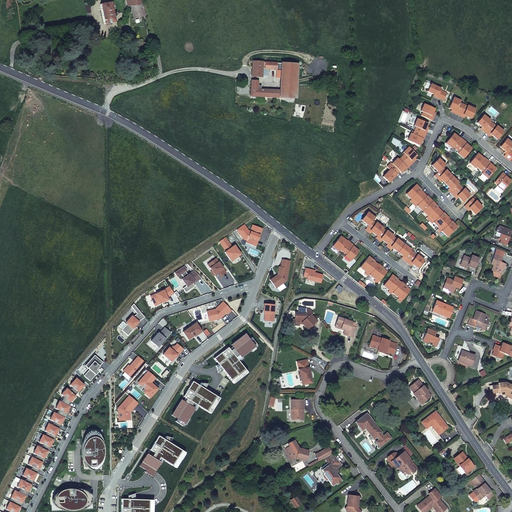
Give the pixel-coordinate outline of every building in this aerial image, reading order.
[(104,24),(114,22),(111,2),(100,4),(104,24)] [(133,18),(144,16),(143,12),(142,7),(142,4),(131,6),(133,18)] [(275,98),(295,98),(296,78),(296,71),(297,64),(280,63),(262,62),(251,62),(252,70),(251,77),(261,76),(262,71),(264,71),(264,69),(280,69),(280,71),(277,71),(277,78),(279,78),(279,90),(275,90),(275,98)] [(296,71),(296,78),(315,73),(313,64),(307,66),(308,68),(296,71)] [(257,81),(251,81),(250,96),(256,97),(256,89),(260,90),(260,86),(257,85),(257,81)] [(431,83),(427,90),(434,93),(438,95),(437,96),(444,100),(447,92),(441,89),(441,88),(431,83)] [(274,97),(275,98),(275,90),(260,90),(256,89),(256,97),(274,97)] [(454,97),(449,107),(452,109),(454,110),(453,112),(459,114),(464,104),(460,102),(461,100),(454,97)] [(434,111),(435,108),(424,103),(421,110),(422,111),(421,115),(432,120),(435,114),(433,113),(434,111)] [(467,105),(464,104),(459,114),(462,116),(463,114),(465,115),(472,118),(476,109),(467,105)] [(491,120),(483,114),(477,122),(482,126),(484,128),(482,129),(486,132),(493,123),(490,121),(491,120)] [(416,126),(414,130),(425,135),(428,129),(426,128),(427,126),(428,123),(417,118),(414,125),(416,126)] [(496,125),(493,123),(486,132),(489,135),(490,133),(492,135),(497,139),(504,131),(497,125),(496,125)] [(423,138),(425,135),(414,130),(413,133),(411,132),(408,139),(419,145),(421,140),(422,139),(420,139),(421,137),(423,138)] [(456,149),(464,140),(460,137),(459,139),(457,138),(458,137),(457,136),(454,133),(446,142),(452,148),(453,146),(456,149)] [(511,142),(507,138),(500,146),(505,150),(507,152),(506,153),(504,155),(510,160),(511,157),(511,151),(510,149),(511,146),(511,142)] [(467,142),(464,140),(456,149),(459,151),(458,152),(464,158),(472,148),(468,145),(467,144),(466,145),(465,144),(467,142)] [(405,153),(402,156),(410,165),(415,160),(413,158),(415,157),(417,155),(409,146),(403,152),(405,153)] [(470,162),(476,168),(477,166),(480,169),(487,159),(484,157),(483,159),(482,158),(483,156),(482,156),(478,153),(470,162)] [(398,157),(392,163),(399,171),(401,172),(404,169),(405,168),(404,167),(405,166),(407,167),(410,165),(402,156),(399,159),(398,157)] [(433,169),(437,173),(443,167),(445,164),(439,158),(431,165),(434,168),(433,169)] [(491,162),(487,159),(480,169),(483,171),(482,173),(488,178),(496,168),(492,165),(491,164),(490,165),(489,164),(491,162)] [(392,163),(391,162),(387,166),(390,169),(383,176),(389,182),(397,174),(397,173),(399,171),(392,163)] [(446,169),(443,167),(437,173),(434,175),(439,180),(440,178),(442,180),(445,183),(452,176),(446,169)] [(503,172),(495,181),(498,184),(497,185),(503,190),(511,180),(507,177),(506,176),(505,178),(504,176),(506,175),(503,172)] [(459,182),(452,176),(445,183),(449,187),(451,189),(450,191),(452,194),(461,185),(458,183),(459,182)] [(415,201),(424,193),(421,190),(420,189),(418,192),(416,190),(419,187),(416,184),(406,193),(411,199),(412,199),(413,198),(415,201)] [(464,188),(461,185),(452,194),(455,197),(457,195),(459,197),(463,202),(470,195),(464,188)] [(427,196),(424,193),(415,201),(418,204),(417,205),(423,210),(433,201),(430,198),(427,201),(425,199),(427,196)] [(475,200),(472,197),(464,206),(467,209),(469,207),(470,209),(475,214),(482,207),(476,200),(475,200)] [(436,204),(433,201),(423,210),(428,216),(429,215),(432,218),(440,209),(438,207),(437,206),(435,208),(433,207),(436,204)] [(443,213),(440,209),(432,218),(435,221),(434,222),(439,227),(440,226),(448,218),(449,217),(446,214),(443,217),(441,216),(444,213),(443,213)] [(363,223),(368,226),(375,218),(372,215),(368,211),(361,219),(365,222),(363,223)] [(368,226),(366,229),(369,232),(370,230),(372,231),(377,235),(383,228),(380,226),(382,223),(375,217),(375,218),(368,226)] [(451,221),(448,218),(440,226),(443,229),(442,230),(447,236),(457,226),(454,223),(451,226),(450,224),(452,222),(451,221)] [(246,243),(255,247),(257,243),(256,242),(257,240),(258,240),(262,229),(252,225),(246,243)] [(499,243),(506,245),(510,233),(509,230),(499,226),(498,228),(496,229),(495,232),(494,231),(491,238),(496,240),(499,239),(500,239),(499,243)] [(376,237),(379,240),(381,238),(383,239),(388,243),(393,236),(386,230),(387,230),(384,227),(383,228),(377,235),(376,237)] [(341,235),(333,245),(339,251),(340,249),(343,251),(350,242),(347,240),(346,242),(344,241),(345,239),(341,235)] [(398,251),(404,244),(397,238),(394,235),(393,236),(388,243),(386,245),(390,248),(391,246),(393,248),(398,251)] [(224,252),(231,261),(240,254),(234,245),(232,247),(225,237),(219,241),(226,251),(224,252)] [(350,242),(343,251),(346,254),(345,255),(351,260),(359,250),(355,247),(354,247),(353,248),(352,247),(354,245),(350,242)] [(407,261),(414,252),(411,250),(411,249),(404,243),(404,244),(398,251),(403,255),(405,257),(403,259),(407,261)] [(494,265),(491,270),(501,274),(503,268),(504,268),(506,264),(501,262),(504,252),(497,249),(490,264),(494,265)] [(414,252),(407,261),(410,264),(411,262),(413,264),(418,268),(425,260),(417,254),(414,252)] [(464,256),(460,264),(467,267),(467,266),(474,269),(479,258),(472,255),(470,258),(464,256)] [(370,273),(378,263),(375,261),(374,261),(372,263),(370,262),(372,258),(369,256),(360,267),(366,271),(367,272),(367,271),(370,273)] [(216,259),(207,264),(212,271),(215,275),(217,279),(226,273),(216,259)] [(270,280),(275,288),(286,281),(290,261),(282,260),(281,267),(279,267),(277,275),(278,276),(276,277),(274,277),(270,280)] [(381,266),(378,263),(370,273),(369,274),(376,279),(377,278),(380,280),(387,271),(384,268),(383,268),(381,270),(379,269),(381,266)] [(186,286),(189,290),(195,287),(192,283),(194,282),(195,283),(201,279),(194,271),(187,275),(185,272),(186,271),(183,266),(174,272),(177,277),(181,274),(184,278),(182,280),(186,286)] [(501,274),(491,270),(490,274),(499,278),(501,274)] [(305,282),(314,285),(316,276),(313,276),(308,274),(308,272),(304,271),(302,279),(306,281),(305,282)] [(391,289),(393,291),(401,282),(398,279),(395,277),(395,276),(392,274),(383,285),(389,290),(390,290),(391,289)] [(453,281),(448,279),(444,288),(449,290),(449,291),(453,293),(455,287),(459,289),(463,280),(454,277),(453,281)] [(405,284),(401,281),(401,282),(393,291),(392,292),(399,297),(400,296),(403,299),(410,289),(407,287),(406,286),(404,289),(402,287),(405,284)] [(150,297),(155,306),(168,300),(167,298),(174,293),(169,287),(164,290),(150,297)] [(436,301),(433,309),(440,312),(440,314),(448,317),(452,307),(436,301)] [(206,312),(209,321),(214,320),(214,319),(216,319),(217,320),(220,319),(226,313),(228,314),(231,311),(223,302),(214,309),(206,312)] [(121,330),(127,336),(131,331),(133,328),(138,322),(144,318),(133,304),(131,306),(136,313),(132,317),(131,316),(125,323),(127,324),(121,330)] [(264,321),(273,322),(275,305),(264,304),(263,312),(264,312),(264,321)] [(305,312),(297,311),(295,311),(294,318),(292,318),(291,325),(299,325),(299,322),(301,322),(306,329),(316,321),(310,313),(312,312),(309,309),(305,308),(305,312)] [(475,326),(484,329),(488,320),(490,316),(476,311),(473,319),(470,318),(468,325),(474,327),(475,326)] [(337,317),(335,324),(341,326),(340,328),(344,330),(348,331),(347,335),(352,337),(355,327),(351,325),(352,322),(337,317)] [(197,334),(198,335),(202,332),(196,323),(183,332),(188,340),(194,336),(197,334)] [(163,327),(151,341),(158,347),(170,333),(163,327)] [(427,329),(425,333),(434,337),(436,332),(427,329)] [(434,337),(425,333),(422,341),(427,343),(428,341),(432,343),(432,345),(436,347),(439,339),(434,337)] [(222,370),(230,380),(244,369),(239,362),(237,360),(241,356),(249,350),(254,347),(249,340),(245,334),(231,345),(232,347),(235,350),(232,353),(229,349),(227,348),(213,359),(218,364),(222,370)] [(377,349),(379,350),(383,351),(384,352),(385,351),(392,354),(396,343),(388,341),(388,340),(381,338),(372,335),(369,346),(377,349)] [(254,347),(249,350),(251,352),(258,347),(251,338),(249,340),(254,347)] [(495,349),(493,354),(502,358),(504,353),(507,355),(511,346),(503,343),(501,347),(495,344),(494,348),(495,349)] [(163,355),(171,362),(175,357),(177,355),(178,356),(183,349),(176,344),(174,347),(173,346),(171,349),(169,348),(163,355)] [(475,356),(461,351),(457,361),(471,366),(475,356)] [(84,376),(90,382),(99,372),(97,370),(103,363),(95,356),(86,366),(90,370),(84,376)] [(123,371),(131,378),(145,363),(138,356),(129,367),(128,368),(126,367),(123,371)] [(306,359),(296,361),(299,373),(297,374),(299,379),(300,379),(301,384),(311,381),(306,359)] [(244,369),(230,380),(233,384),(247,373),(244,369)] [(143,392),(147,396),(150,393),(152,395),(158,389),(153,385),(150,383),(151,383),(155,378),(148,371),(138,383),(146,390),(143,392)] [(70,391),(75,395),(78,392),(77,391),(80,388),(81,389),(84,385),(77,379),(74,382),(73,382),(70,385),(72,388),(70,391)] [(177,418),(184,423),(188,418),(193,409),(196,405),(199,406),(206,411),(215,396),(205,389),(198,385),(192,381),(183,397),(185,398),(189,400),(186,404),(182,401),(181,400),(171,415),(177,418)] [(413,383),(409,387),(415,394),(414,395),(417,399),(420,397),(423,401),(430,396),(419,381),(414,385),(413,383)] [(491,386),(492,393),(503,392),(504,392),(507,394),(506,396),(506,397),(511,399),(511,385),(505,382),(498,383),(498,385),(491,386)] [(415,394),(409,387),(408,385),(406,389),(412,396),(414,395),(415,394)] [(61,402),(68,405),(70,402),(69,401),(72,398),(73,399),(75,396),(75,395),(70,391),(67,389),(64,392),(64,391),(61,395),(63,397),(61,402)] [(126,421),(130,420),(130,412),(129,412),(129,410),(133,405),(135,407),(138,403),(129,396),(116,408),(118,419),(126,418),(126,421)] [(219,398),(215,396),(206,411),(210,413),(219,398)] [(291,419),(301,419),(301,409),(303,409),(302,400),(291,400),(291,419)] [(57,414),(64,417),(65,418),(67,414),(66,413),(65,413),(67,409),(68,410),(69,406),(68,405),(61,402),(60,401),(58,405),(57,405),(55,409),(59,410),(57,414)] [(53,426),(59,428),(60,429),(61,425),(60,425),(59,424),(61,420),(62,421),(64,417),(57,414),(54,412),(52,416),(50,420),(54,422),(53,426)] [(435,412),(421,423),(426,429),(431,425),(435,430),(434,431),(438,435),(448,428),(435,412)] [(365,413),(354,422),(361,430),(365,428),(370,433),(369,434),(372,439),(375,437),(378,440),(375,442),(379,447),(390,438),(386,433),(382,436),(380,433),(381,432),(365,413)] [(184,423),(177,418),(175,421),(185,427),(190,420),(188,418),(184,423)] [(46,436),(53,440),(54,440),(56,436),(55,436),(54,435),(56,432),(57,432),(59,428),(53,426),(47,423),(46,427),(45,426),(43,430),(48,432),(46,436)] [(86,467),(99,467),(100,465),(101,464),(100,437),(99,435),(98,434),(86,434),(85,435),(84,437),(84,449),(83,449),(83,455),(83,462),(84,464),(85,465),(86,467)] [(42,448),(47,451),(49,451),(50,448),(49,447),(48,446),(50,443),(51,443),(53,440),(46,436),(43,435),(41,439),(41,438),(39,442),(43,444),(42,448)] [(308,450),(301,448),(298,447),(297,444),(294,439),(288,443),(289,446),(284,448),(290,460),(295,457),(305,460),(308,450)] [(35,459),(42,462),(43,463),(45,459),(44,458),(43,458),(44,454),(46,454),(47,451),(42,448),(38,446),(36,450),(35,450),(33,453),(37,455),(35,459)] [(324,457),(328,455),(324,449),(315,454),(318,459),(319,461),(324,457)] [(395,466),(398,466),(400,465),(402,467),(400,468),(402,472),(405,470),(407,472),(411,473),(416,469),(412,465),(413,461),(405,450),(399,455),(396,452),(394,452),(388,456),(388,459),(390,462),(391,461),(395,466)] [(462,452),(453,458),(465,473),(473,467),(462,452)] [(340,464),(332,453),(328,455),(324,457),(328,462),(321,467),(321,470),(324,473),(323,474),(322,476),(325,480),(328,480),(332,485),(335,482),(336,484),(341,480),(335,474),(336,468),(340,464)] [(31,470),(36,473),(38,474),(39,470),(38,469),(37,469),(39,465),(40,466),(42,462),(35,459),(32,457),(30,461),(28,465),(32,467),(31,470)] [(25,482),(31,484),(32,485),(34,481),(33,481),(32,480),(34,476),(35,477),(36,473),(31,470),(27,468),(25,472),(24,472),(22,476),(27,478),(25,482)] [(470,481),(471,482),(473,486),(476,484),(478,487),(473,491),(479,499),(484,495),(487,499),(493,495),(489,489),(484,483),(485,482),(479,474),(470,481)] [(18,492),(25,496),(27,496),(28,492),(27,492),(26,491),(28,488),(29,488),(31,484),(25,482),(21,480),(19,483),(17,487),(20,488),(18,492)] [(428,494),(429,496),(430,497),(428,499),(426,498),(416,506),(420,511),(423,511),(431,506),(434,511),(436,509),(438,511),(440,511),(446,508),(438,498),(440,496),(434,488),(428,494)] [(10,502),(20,507),(21,507),(23,504),(22,503),(21,503),(22,499),(24,499),(25,496),(18,492),(15,490),(13,494),(12,494),(9,501),(10,502)] [(55,494),(55,507),(56,508),(57,508),(58,509),(85,507),(87,507),(88,506),(88,505),(88,493),(86,492),(84,491),(82,490),(73,491),(73,490),(67,490),(67,491),(60,491),(58,492),(56,493),(55,494)] [(359,495),(348,494),(347,505),(344,507),(348,511),(361,511),(357,507),(359,495)] [(296,497),(291,501),(295,508),(301,504),(296,497)] [(8,511),(15,511),(17,510),(18,510),(20,507),(10,502),(8,506),(6,509),(9,511),(8,511)]
